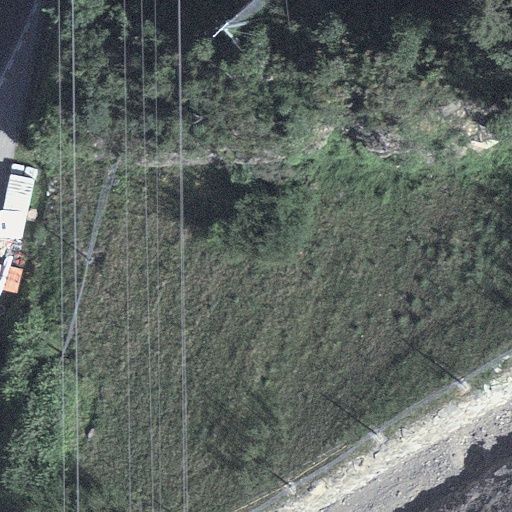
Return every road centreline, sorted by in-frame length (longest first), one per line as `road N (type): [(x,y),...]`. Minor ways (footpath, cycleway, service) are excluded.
road 1 (primary): [(145,511),(457,59),(511,4)]
road 2 (trunk): [(265,0),(92,511)]
